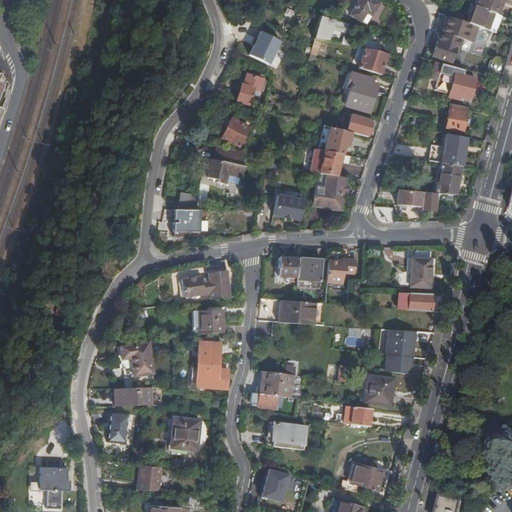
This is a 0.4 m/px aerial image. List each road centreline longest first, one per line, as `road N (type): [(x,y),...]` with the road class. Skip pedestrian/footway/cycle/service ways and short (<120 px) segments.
road 1 (secondary): [(407,511),(481,236)]
road 2 (residential): [(207,0),(218,46),(195,96),(160,137),(143,259)]
road 3 (residential): [(97,511),(78,383),(114,290),(143,259)]
road 4 (residential): [(360,210),(425,25),(408,0)]
road 5 (residential): [(237,511),(247,466),(230,433),(231,415),(253,293)]
road 6 (residential): [(0,146),(19,70),(7,41),(11,0)]
